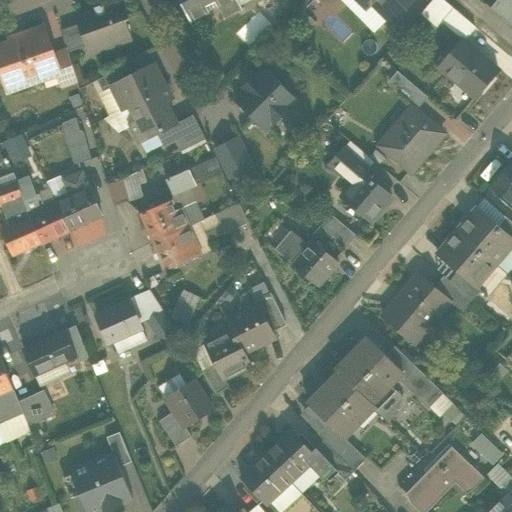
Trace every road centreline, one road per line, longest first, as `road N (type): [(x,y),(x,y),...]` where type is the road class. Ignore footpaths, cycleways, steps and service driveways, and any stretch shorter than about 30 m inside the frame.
road 1 (residential): [(511,107),(169,511)]
road 2 (residential): [(118,255),(0,310)]
